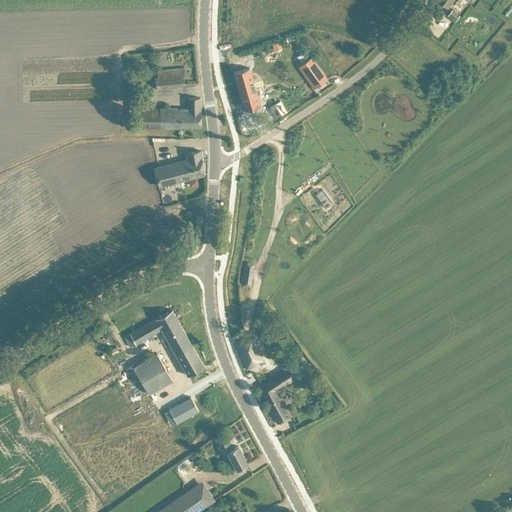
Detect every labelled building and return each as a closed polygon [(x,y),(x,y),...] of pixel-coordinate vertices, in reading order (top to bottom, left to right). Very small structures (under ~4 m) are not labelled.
[(452,10),(448,15),(455,20),(459,15),(452,10)] [(279,41),(272,43),(275,50),(282,47),(279,41)] [(302,62),(317,85),(328,78),(314,55),(302,62)] [(158,76),(155,77),(156,87),(186,84),(184,67),(157,70),(158,76)] [(249,67),(234,72),(245,110),(250,109),(248,101),(258,98),(249,67)] [(134,109),(135,128),(180,128),(180,126),(191,127),(201,127),(201,109),(200,97),(188,97),(188,108),(174,108),(167,108),(167,106),(165,106),(165,108),(160,108),(134,109)] [(271,119),(286,110),(280,99),(265,109),(271,119)] [(187,159),(154,167),(160,187),(161,187),(160,185),(204,174),(202,157),(201,150),(191,152),(186,153),(187,159)] [(124,336),(129,345),(130,346),(162,328),(188,375),(204,366),(172,309),(124,336)] [(243,340),(235,344),(245,367),(256,361),(254,357),(260,354),(253,338),(244,343),(243,340)] [(110,350),(113,355),(119,351),(116,346),(110,350)] [(0,460),(9,475),(68,440),(149,393),(173,380),(157,353),(133,366),(52,414),(51,412),(0,441),(0,460)] [(285,368),(259,386),(268,403),(267,404),(277,423),(286,418),(292,415),(277,389),(293,378),(292,376),(303,368),(306,371),(311,368),(301,355),(284,367),(285,368)] [(283,356),(276,361),(280,369),(288,364),(283,356)] [(276,361),(274,362),(273,361),(267,365),(272,374),(280,369),(276,361)] [(330,397),(327,391),(314,398),(317,403),(330,397)] [(191,396),(169,408),(177,422),(199,410),(191,396)] [(229,440),(218,446),(223,454),(224,453),(228,460),(231,458),(237,469),(248,463),(238,445),(233,448),(229,440)] [(191,492),(161,511),(195,511),(214,499),(210,493),(198,502),(191,492)]
